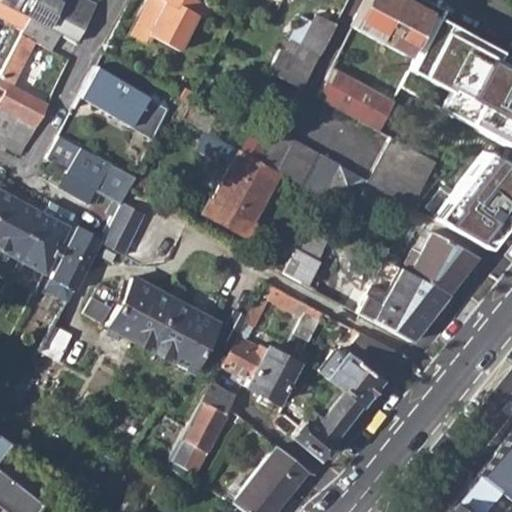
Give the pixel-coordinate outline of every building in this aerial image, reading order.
[(58,33),(62,35),(73,41),(87,14),(76,8),(60,0),(0,0),(0,2),(28,17),(39,23),(58,33)] [(93,2),(88,0),(60,0),(76,8),(87,14),(93,2)] [(149,31),(178,47),(197,14),(208,19),(215,7),(201,0),(144,0),(126,32),(143,41),(149,31)] [(361,0),(348,26),(400,55),(423,12),(401,0),(361,0)] [(0,16),(22,28),(28,17),(0,2),(0,16)] [(511,47),(436,6),(395,81),(484,138),(422,208),(486,247),(511,213),(511,47)] [(313,15),(307,25),(296,45),(288,41),(285,40),(279,51),(275,49),(263,71),(297,89),(331,24),(313,15)] [(58,33),(39,23),(28,17),(22,28),(21,31),(40,40),(39,43),(50,49),(58,33)] [(298,21),(288,41),(296,45),(307,25),(298,21)] [(0,108),(17,117),(33,125),(36,119),(45,102),(11,84),(34,40),(20,32),(0,69),(0,108)] [(311,94),(370,128),(385,102),(385,100),(326,66),(311,94)] [(166,87),(191,100),(196,91),(170,78),(166,87)] [(147,113),(161,121),(169,107),(155,99),(147,113)] [(216,114),(191,100),(183,114),(209,128),(216,114)] [(0,147),(0,148),(17,117),(0,108),(0,147)] [(0,148),(17,157),(33,125),(17,117),(0,148)] [(245,143),(258,150),(271,128),(257,121),(245,143)] [(131,139),(114,168),(130,177),(150,140),(125,127),(122,133),(131,139)] [(363,202),(371,186),(363,181),(275,130),(261,156),(282,167),(348,202),(352,195),(363,202)] [(44,159),(63,170),(75,147),(56,137),(44,159)] [(388,138),(363,181),(371,186),(396,200),(408,206),(432,162),(388,138)] [(204,208),(248,232),(255,219),(254,217),(282,167),(261,156),(242,145),(214,196),(211,194),(204,208)] [(61,173),(93,190),(99,179),(106,165),(75,147),(63,170),(61,173)] [(99,179),(93,190),(117,203),(117,201),(118,200),(125,186),(130,177),(114,168),(106,165),(99,179)] [(53,187),(59,176),(52,172),(46,183),(53,187)] [(53,187),(85,204),(93,190),(61,173),(59,176),(53,187)] [(363,202),(388,215),(396,200),(371,186),(363,202)] [(0,248),(9,254),(4,262),(10,266),(15,258),(41,210),(0,187),(0,248)] [(142,213),(118,200),(117,201),(117,203),(97,238),(96,240),(120,253),(142,213)] [(15,258),(40,271),(70,217),(68,213),(62,209),(57,219),(41,210),(15,258)] [(281,271),(307,285),(319,261),(315,259),(330,231),(308,219),(281,271)] [(40,286),(64,299),(70,288),(96,240),(97,238),(85,231),(73,225),(40,286)] [(399,268),(443,293),(473,256),(428,232),(416,253),(409,249),(399,268)] [(0,260),(4,262),(9,254),(0,248),(0,260)] [(354,311),(408,340),(409,338),(426,318),(445,294),(443,293),(399,268),(383,260),(354,311)] [(104,321),(186,364),(212,317),(130,273),(104,321)] [(291,330),(306,338),(320,314),(263,283),(257,295),(298,317),(291,330)] [(84,312),(104,320),(110,306),(90,298),(84,312)] [(29,362),(49,373),(63,351),(64,351),(75,332),(59,323),(48,342),(42,339),(29,362)] [(237,332),(245,336),(250,327),(243,323),(237,332)] [(343,356),(375,381),(396,355),(359,335),(343,356)] [(238,380),(273,399),(293,362),(263,347),(235,336),(219,366),(240,377),(238,380)] [(294,350),(298,352),(303,343),(299,341),(294,350)] [(330,382),(357,403),(363,395),(375,381),(343,356),(331,348),(314,369),(330,382)] [(145,372),(133,393),(150,402),(162,381),(145,372)] [(308,412),(290,435),(314,455),(335,429),(350,411),(357,403),(330,382),(311,408),(320,415),(317,419),(308,412)] [(150,494),(159,499),(161,496),(167,484),(164,482),(166,477),(176,482),(185,470),(192,474),(225,415),(222,414),(232,396),(209,384),(150,494)] [(146,411),(150,402),(133,393),(128,401),(146,411)] [(511,423),(475,472),(511,501),(511,423)] [(0,502),(13,511),(36,511),(45,501),(0,467),(0,457),(13,441),(0,431),(0,502)] [(230,511),(268,511),(279,498),(302,470),(273,446),(224,507),(230,511)] [(465,511),(454,503),(447,511),(465,511)]
